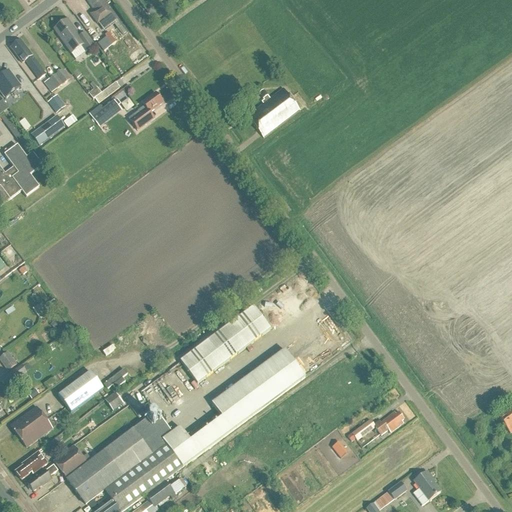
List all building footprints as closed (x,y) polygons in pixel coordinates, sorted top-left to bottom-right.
[(84,0),(94,13),(90,16),(97,25),(113,13),(106,4),(103,0),(84,0)] [(173,0),(171,2),(177,11),(191,0),(173,0)] [(67,21),(54,31),(72,56),(81,48),(86,54),(94,48),(85,35),(80,38),(67,21)] [(96,44),(103,52),(115,43),(108,34),(96,44)] [(46,76),(32,58),(20,42),(11,48),(19,58),(18,59),(23,65),(25,63),(39,82),(46,76)] [(115,56),(110,60),(114,66),(120,62),(115,56)] [(0,71),(0,93),(5,100),(21,88),(8,72),(4,76),(0,71)] [(63,71),(49,81),(56,92),(70,82),(63,71)] [(116,84),(101,95),(97,89),(88,95),(93,101),(95,100),(99,106),(120,89),(116,84)] [(283,91),(270,101),(263,92),(258,95),(265,104),(254,112),(255,114),(248,119),(264,140),(299,113),(283,91)] [(149,115),(163,105),(155,95),(142,105),(144,108),(137,113),(138,113),(128,120),(137,133),(150,124),(145,118),(149,115)] [(47,103),(55,114),(64,108),(56,97),(47,103)] [(92,119),(96,124),(118,107),(120,105),(117,101),(114,103),(114,102),(92,119)] [(4,115),(0,117),(0,118),(5,125),(9,122),(4,115)] [(64,124),(68,130),(77,123),(72,118),(64,124)] [(51,124),(32,138),(39,147),(58,133),(51,124)] [(0,169),(0,208),(21,193),(26,199),(39,189),(30,177),(42,168),(32,155),(26,159),(17,147),(4,157),(13,169),(5,176),(0,169)] [(22,277),(29,272),(23,265),(21,267),(22,269),(18,272),(22,277)] [(41,305),(33,310),(40,321),(48,315),(41,305)] [(197,386),(270,331),(253,309),(180,364),(197,386)] [(112,347),(102,352),(104,356),(114,351),(112,347)] [(184,468),(305,379),(285,352),(212,406),(222,419),(190,442),(180,429),(172,435),(163,441),(184,468)] [(0,359),(0,362),(8,374),(17,367),(8,354),(0,359)] [(19,369),(0,382),(4,388),(6,390),(21,380),(19,378),(25,374),(20,368),(19,369)] [(124,371),(103,386),(107,391),(112,387),(115,391),(125,383),(122,380),(127,376),(124,371)] [(90,374),(58,397),(71,415),(103,391),(90,374)] [(114,395),(104,403),(112,413),(122,406),(114,395)] [(511,433),(511,403),(511,404),(495,417),(510,436),(511,433)] [(52,431),(36,409),(10,428),(26,450),(52,431)] [(125,511),(183,469),(184,468),(163,441),(172,435),(157,414),(134,430),(153,456),(104,493),(112,504),(118,511),(125,511)] [(381,437),(388,432),(391,435),(403,425),(402,423),(404,421),(398,414),(396,416),(394,414),(382,423),(383,424),(381,425),(379,423),(373,427),(370,422),(352,436),(355,441),(357,444),(369,435),(375,430),(381,437)] [(153,456),(134,430),(132,432),(87,465),(66,481),(85,507),(88,505),(93,501),(104,493),(153,456)] [(52,451),(61,443),(58,439),(48,446),(52,451)] [(330,448),(339,459),(346,454),(338,442),(330,448)] [(74,447),(53,463),(66,481),(87,465),(74,447)] [(21,483),(31,475),(32,477),(48,466),(39,454),(21,467),(23,468),(15,474),(21,483)] [(58,473),(53,467),(27,486),(33,494),(42,487),(43,488),(52,481),(50,478),(58,473)] [(427,473),(413,483),(419,491),(413,495),(422,507),(428,503),(440,493),(432,483),(433,482),(427,473)] [(181,480),(170,489),(174,495),(170,498),(172,501),(176,498),(175,497),(187,488),(181,480)] [(170,489),(165,483),(145,498),(148,502),(134,511),(155,511),(154,510),(170,498),(174,495),(170,489)] [(400,484),(387,494),(394,503),(407,493),(400,484)] [(93,501),(88,505),(92,511),(98,507),(93,501)]
